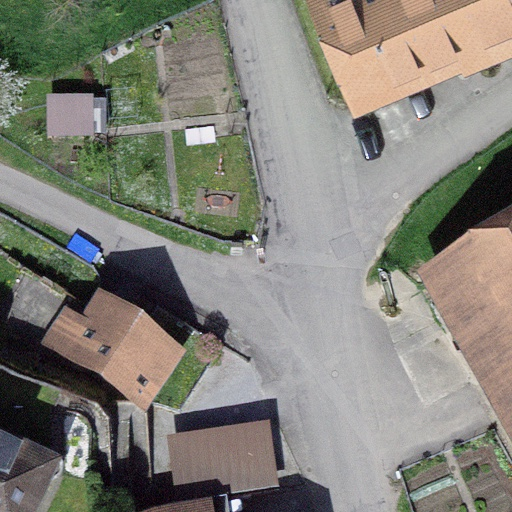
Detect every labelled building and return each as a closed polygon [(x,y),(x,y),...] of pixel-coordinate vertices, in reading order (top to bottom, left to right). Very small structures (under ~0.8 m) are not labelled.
[(511,0),(318,0),(348,81),(511,21),(511,0)] [(93,90),(50,93),(53,126),(95,123),(93,90)] [(511,223),(433,275),(511,395),(511,223)] [(166,348),(95,303),(63,354),(135,399),(166,348)] [(182,497),(282,480),(272,423),(172,440),(182,497)] [(25,511),(44,468),(0,448),(0,511),(25,511)]
